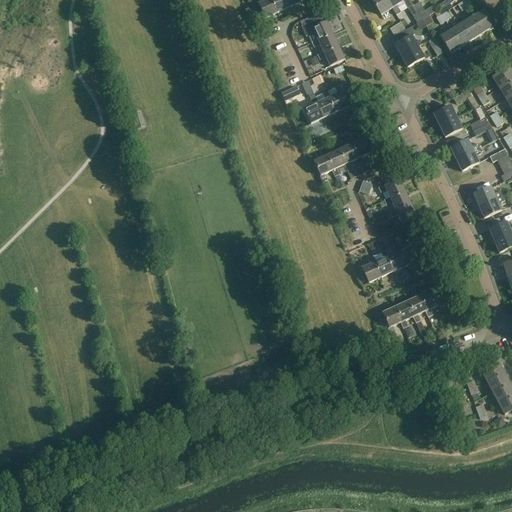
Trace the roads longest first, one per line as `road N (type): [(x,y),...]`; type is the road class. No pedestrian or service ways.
road 1 (unclassified): [(17,511),(502,330)]
road 2 (residential): [(502,330),(401,103)]
road 3 (residential): [(401,103),(511,33)]
